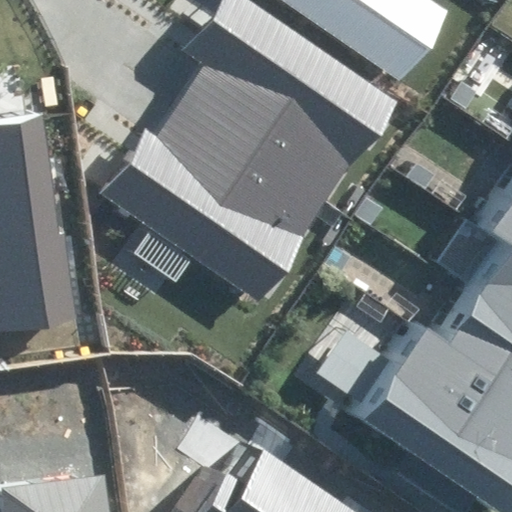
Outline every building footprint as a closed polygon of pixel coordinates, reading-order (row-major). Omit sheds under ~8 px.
[(105,192),(259,302),(399,108),(247,0),(218,0),(185,46),(202,58),(105,192)] [(278,0),(398,82),(445,14),(425,0),(278,0)] [(0,329),(77,317),(44,113),(0,119),(0,329)] [(435,511),(511,402),(511,134),(325,401),(379,439),(356,472),(414,511),(435,511)] [(353,511),(268,451),(245,483),(230,473),(201,511),(353,511)] [(105,511),(101,477),(2,490),(5,511),(105,511)]
